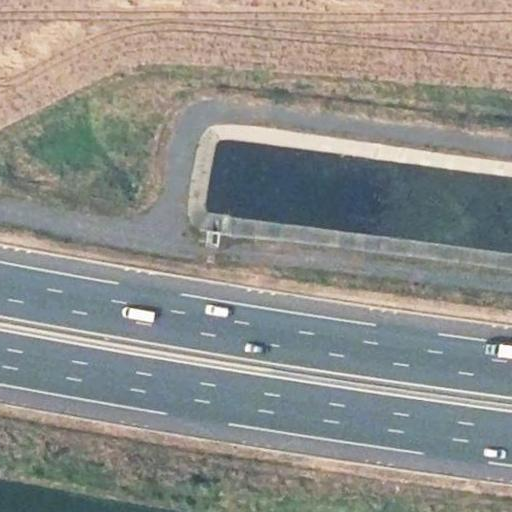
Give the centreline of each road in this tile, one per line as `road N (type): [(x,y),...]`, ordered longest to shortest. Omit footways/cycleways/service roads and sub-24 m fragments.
road 1 (motorway): [(0,353),(511,437)]
road 2 (motorway): [(511,367),(0,287)]
